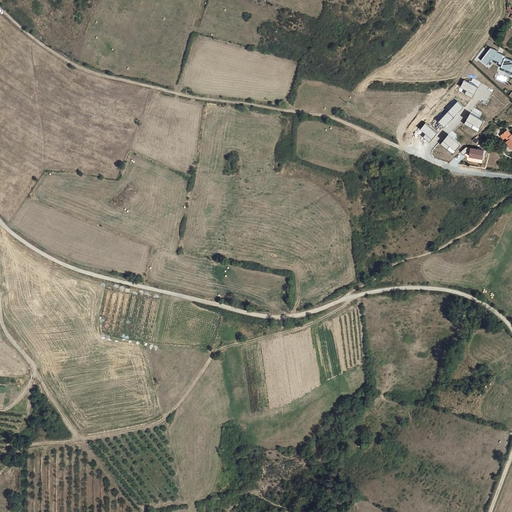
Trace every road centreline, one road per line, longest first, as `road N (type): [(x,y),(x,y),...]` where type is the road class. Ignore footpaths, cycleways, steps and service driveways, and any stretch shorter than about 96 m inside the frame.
road 1 (track): [(511,196),(440,249),(361,285),(331,316),(216,351),(158,423),(22,447),(0,474)]
road 2 (track): [(0,221),(59,263),(256,314),(290,316),(370,292),(432,288),(482,300),(511,328)]
road 3 (track): [(0,9),(90,73),(335,119),(423,156)]
road 4 (track): [(152,88),(116,179),(49,172),(12,220),(0,212)]
road 5 (residential): [(482,86),(423,156),(511,177)]
road 6 (track): [(0,307),(2,327),(75,441)]
